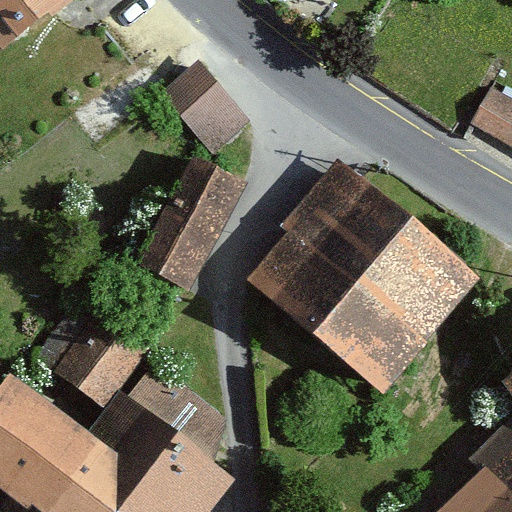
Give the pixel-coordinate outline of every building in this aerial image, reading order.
[(0,0),(0,57),(75,0),(0,0)] [(200,62),(161,94),(212,156),(251,124),(200,62)] [(511,98),(493,88),(472,125),(511,148),(511,98)] [(246,190),(190,159),(130,269),(186,299),(246,190)] [(290,238),(252,283),(383,395),(479,281),(338,161),(279,230),(290,238)] [(103,307),(53,374),(104,411),(118,393),(154,345),(103,307)] [(155,366),(128,401),(216,467),(225,420),(155,366)] [(215,511),(237,483),(216,467),(128,401),(118,393),(104,411),(87,433),(8,375),(0,385),(0,499),(16,511),(215,511)] [(511,511),(511,383),(507,388),(511,400),(511,418),(469,461),(482,472),(436,511),(511,511)]
